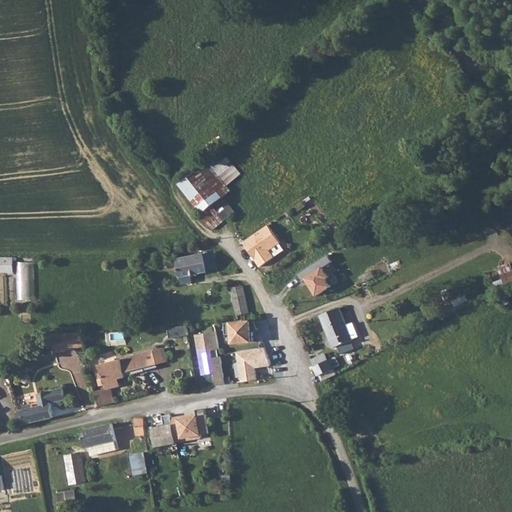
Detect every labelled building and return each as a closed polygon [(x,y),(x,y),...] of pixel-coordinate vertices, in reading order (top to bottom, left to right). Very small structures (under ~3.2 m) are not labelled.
[(204,211),(200,215),(212,229),(225,219),(213,204),(204,211)] [(241,243),(258,268),(284,250),(267,225),(241,243)] [(213,251),(177,259),(181,277),(192,275),(217,269),(213,251)] [(0,256),(0,272),(16,273),(16,257),(0,256)] [(35,299),(36,262),(19,262),(18,299),(35,299)] [(332,279),(310,287),(316,302),(338,293),(332,279)] [(247,320),(245,313),(249,313),(243,285),(232,288),(238,321),(247,320)] [(353,339),(348,325),(341,308),(321,316),(334,348),(354,340),(353,339)] [(238,321),(222,322),(223,335),(228,334),(229,343),(248,342),(247,320),(238,321)] [(172,350),(189,349),(188,326),(171,326),(172,350)] [(218,349),(215,330),(193,334),(200,378),(210,377),(211,387),(224,385),(220,359),(211,360),(209,350),(218,349)] [(81,331),(61,332),(66,350),(84,345),(81,331)] [(269,366),(265,346),(235,351),(240,381),(256,378),(254,368),(269,366)] [(165,348),(155,351),(158,364),(168,362),(165,348)] [(96,391),(100,406),(116,403),(111,387),(121,385),(119,378),(126,376),(125,372),(145,368),(143,358),(146,358),(145,353),(100,365),(106,389),(96,391)] [(328,361),(315,367),(322,382),(327,379),(328,379),(325,373),(334,369),(330,360),(328,361)] [(23,425),(28,423),(54,417),(53,403),(53,402),(67,399),(64,388),(38,394),(41,406),(34,408),(33,404),(24,406),(25,410),(19,411),(23,425)] [(144,416),(134,417),(135,424),(136,435),(146,433),(144,416)] [(193,416),(144,416),(146,433),(187,433),(188,423),(194,423),(193,416)] [(113,422),(83,430),(87,447),(90,446),(117,440),(113,422)] [(153,436),(146,437),(148,451),(155,450),(153,436)] [(65,455),(71,485),(88,481),(82,451),(65,455)] [(134,468),(149,465),(146,451),(131,454),(134,468)] [(61,505),(79,504),(78,490),(60,491),(61,505)]
